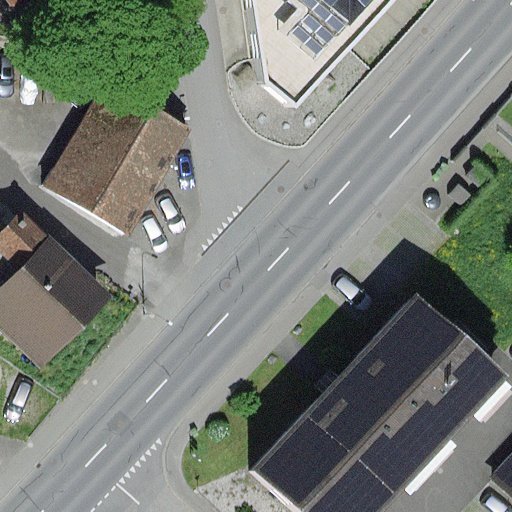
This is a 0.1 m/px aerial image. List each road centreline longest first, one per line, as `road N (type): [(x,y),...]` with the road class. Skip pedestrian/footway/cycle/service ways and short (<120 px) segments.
road 1 (primary): [(306,232),(91,461)]
road 2 (primary): [(511,3),(306,232)]
road 3 (residential): [(306,232),(231,166),(217,140),(197,0)]
